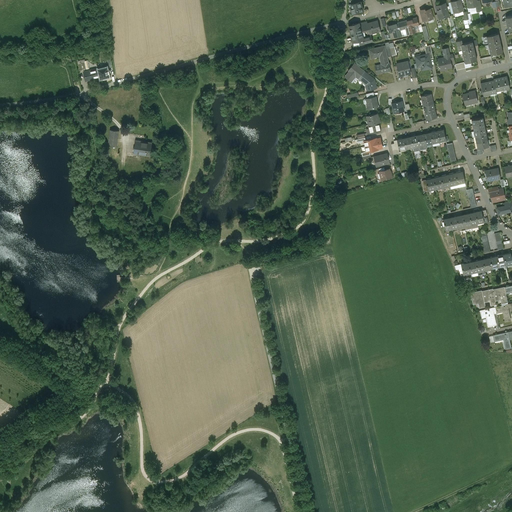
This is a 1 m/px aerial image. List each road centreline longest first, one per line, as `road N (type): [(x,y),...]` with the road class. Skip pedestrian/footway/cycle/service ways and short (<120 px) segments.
road 1 (unclassified): [(305,511),(253,276),(264,260),(330,231),(343,50)]
road 2 (residential): [(344,21),(63,98),(0,105)]
